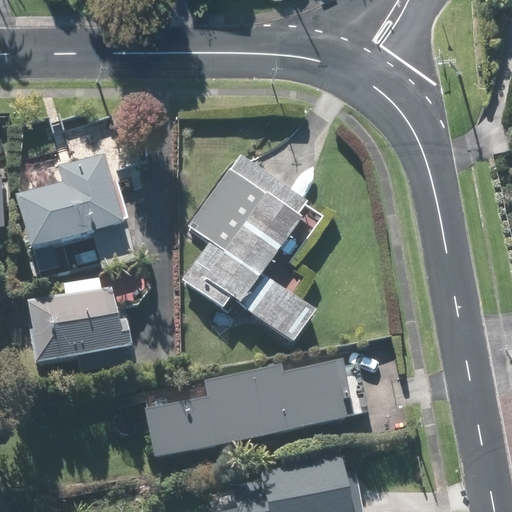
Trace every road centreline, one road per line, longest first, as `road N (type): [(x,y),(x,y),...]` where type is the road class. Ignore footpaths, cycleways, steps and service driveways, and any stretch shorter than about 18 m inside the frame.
road 1 (residential): [(365,76),(405,116),(427,155),(495,511)]
road 2 (residential): [(365,76),(298,56),(0,56)]
